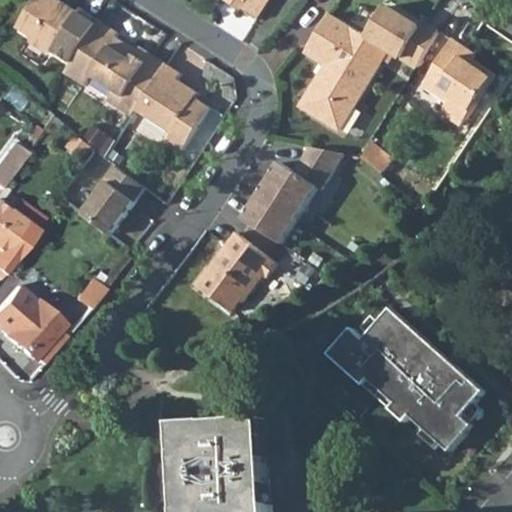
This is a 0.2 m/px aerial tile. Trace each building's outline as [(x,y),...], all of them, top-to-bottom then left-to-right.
[(69,63),(97,20),(84,12),(80,15),(55,0),(40,0),(20,30),(35,41),(36,46),(49,55),(55,53),(69,63)] [(224,0),(224,2),(240,12),(248,0),(224,0)] [(248,0),(240,12),(258,24),(273,0),(248,0)] [(369,37),(334,15),(311,52),(332,67),(305,107),(343,130),(392,52),(418,68),(441,31),(425,21),(420,28),(387,8),(369,37)] [(131,115),(166,61),(141,46),(137,53),(115,38),(117,34),(97,20),(69,63),(63,73),(84,86),(90,76),(113,91),(108,99),(131,115)] [(137,53),(141,46),(119,31),(117,34),(115,38),(137,53)] [(468,53),(452,43),(424,86),(449,102),(442,112),(461,124),(495,74),(474,60),(466,55),(468,53)] [(186,75),(166,61),(131,115),(172,142),(167,149),(180,158),(216,102),(182,81),(186,75)] [(0,186),(2,188),(29,152),(14,142),(0,159),(0,186)] [(369,146),(361,158),(381,174),(390,159),(369,146)] [(343,155),(309,150),(294,173),(281,164),(243,221),(279,242),(315,189),(318,191),(343,155)] [(111,235),(147,189),(117,165),(81,211),(111,235)] [(23,220),(0,204),(0,276),(36,230),(23,220)] [(278,260),(234,231),(198,287),(235,313),(243,301),(245,302),(265,273),(269,276),(278,260)] [(70,255),(43,286),(51,292),(57,286),(60,288),(80,263),(70,255)] [(103,289),(90,279),(74,299),(87,309),(103,289)] [(0,303),(0,331),(1,332),(32,298),(16,285),(0,303)] [(57,329),(61,324),(32,298),(1,332),(31,359),(32,357),(39,364),(64,336),(57,329)] [(353,328),(329,355),(405,423),(412,415),(451,450),(473,425),(464,417),(488,391),(395,307),(366,339),(353,328)] [(276,511),(270,419),(181,424),(186,511),(276,511)]
